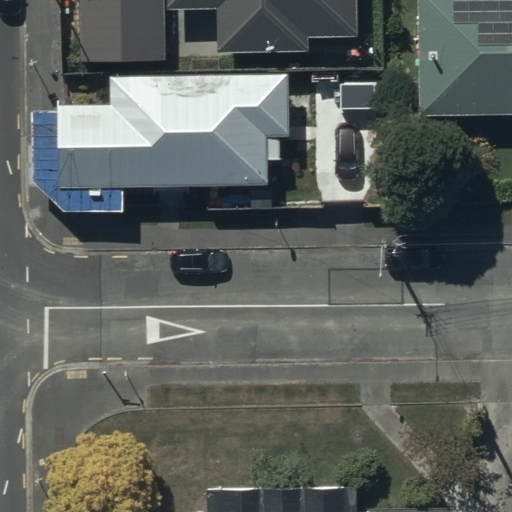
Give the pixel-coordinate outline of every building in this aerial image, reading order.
[(160,0),(78,0),(80,51),(162,49),(160,0)] [(213,0),(214,43),(305,40),(305,24),(354,23),(353,0),(213,0)] [(511,0),(415,0),(418,102),(511,99),(511,0)] [(288,61),(104,64),(104,90),(52,91),(52,97),(37,97),(28,98),(30,169),(37,176),(63,201),(118,199),(118,174),(149,174),(149,184),(188,183),(188,174),(266,172),(265,152),(279,151),(279,128),(289,128),(288,61)] [(451,511),(452,499),(135,504),(135,511),(451,511)]
